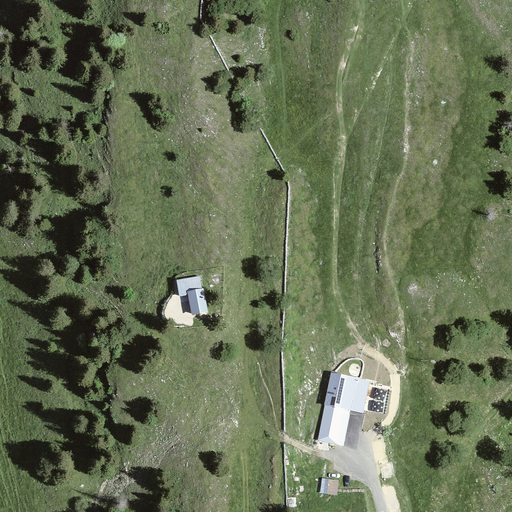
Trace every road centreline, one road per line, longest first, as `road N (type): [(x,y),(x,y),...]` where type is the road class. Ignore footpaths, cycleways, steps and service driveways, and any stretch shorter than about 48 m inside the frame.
road 1 (track): [(373,432),(391,414),(395,378),(388,363),(363,349),(337,296),(338,82),(364,0)]
road 2 (track): [(343,140),(411,0)]
